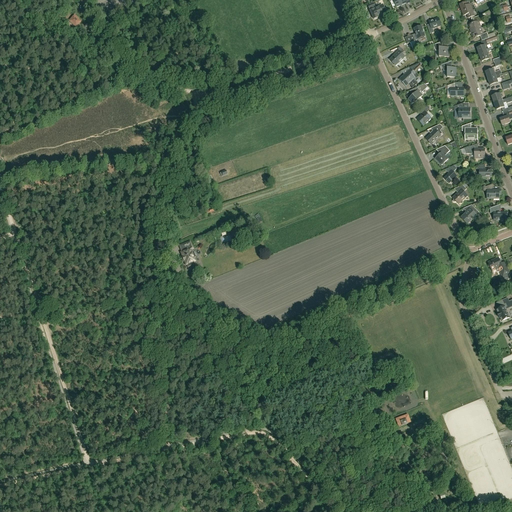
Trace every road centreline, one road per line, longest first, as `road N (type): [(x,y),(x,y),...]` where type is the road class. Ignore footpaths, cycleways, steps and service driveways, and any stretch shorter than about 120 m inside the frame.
road 1 (track): [(155,202),(168,449)]
road 2 (track): [(92,464),(16,237)]
road 3 (residential): [(468,249),(369,37)]
road 4 (residential): [(511,194),(443,0)]
road 5 (track): [(189,116),(218,95),(369,37)]
road 6 (residential): [(501,391),(461,300),(468,249)]
road 7 (track): [(237,404),(301,399),(378,413)]
road 8 (track): [(16,0),(47,27),(130,70)]
road 9 (track): [(351,356),(222,387)]
